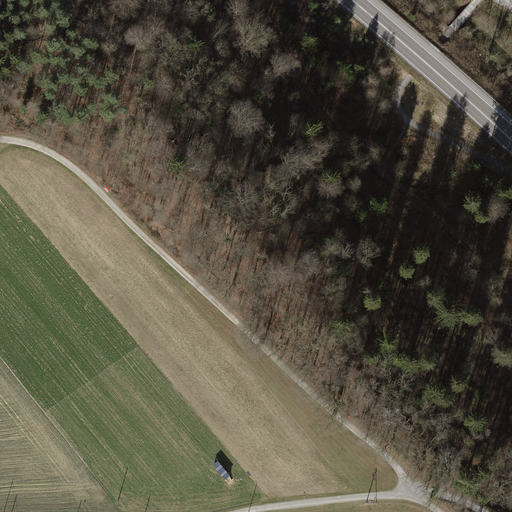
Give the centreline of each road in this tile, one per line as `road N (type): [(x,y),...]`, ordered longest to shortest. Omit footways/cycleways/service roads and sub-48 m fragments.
road 1 (track): [(9,140),(43,149),(82,174),(388,459),(410,492)]
road 2 (track): [(377,170),(322,112),(244,0)]
road 3 (secondary): [(511,139),(352,0)]
road 4 (track): [(511,305),(467,247),(377,170)]
road 5 (track): [(243,511),(410,492)]
